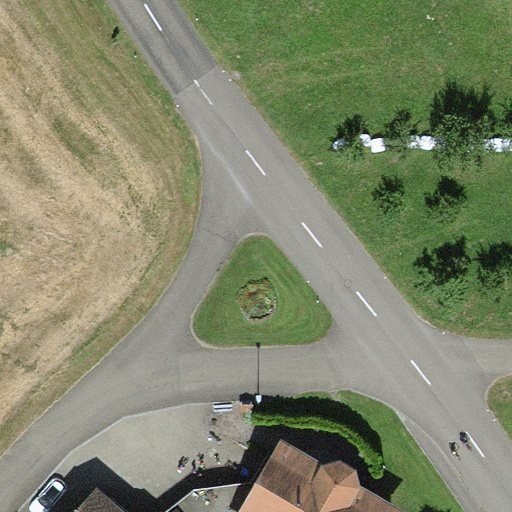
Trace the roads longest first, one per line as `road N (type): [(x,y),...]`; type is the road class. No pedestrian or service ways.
road 1 (residential): [(420,367),(232,360),(87,393)]
road 2 (residential): [(87,393),(185,294),(241,141)]
road 3 (tertiary): [(420,367),(241,141)]
road 4 (tertiary): [(241,141),(143,0)]
road 5 (tertiary): [(511,494),(420,367)]
road 6 (residential): [(87,393),(0,489)]
